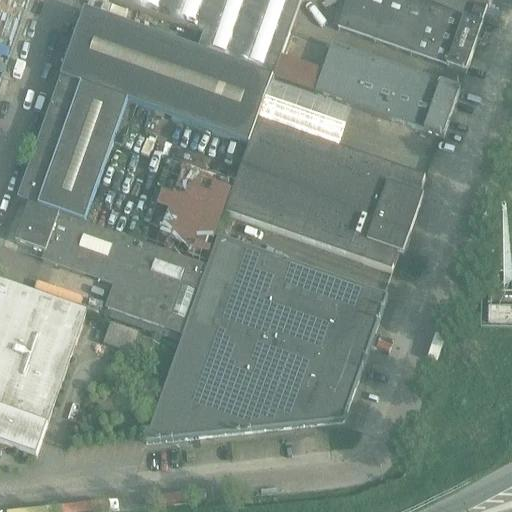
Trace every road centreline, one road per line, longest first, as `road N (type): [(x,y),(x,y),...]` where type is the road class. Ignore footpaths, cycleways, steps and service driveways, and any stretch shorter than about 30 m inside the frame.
road 1 (unclassified): [(0,506),(345,474),(380,459),(511,87)]
road 2 (unclassified): [(0,172),(58,0)]
